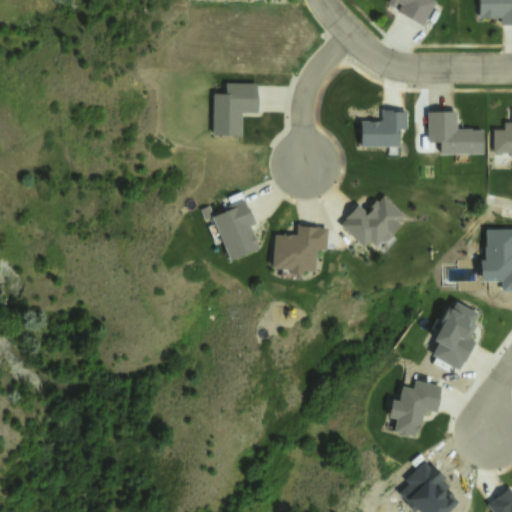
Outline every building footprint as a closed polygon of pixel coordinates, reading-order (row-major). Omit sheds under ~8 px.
[(386,0),(385,2),(395,8),(393,11),(420,26),(434,0),(386,0)] [(511,0),(476,0),(476,15),(479,15),(479,18),(494,18),(494,14),(499,14),(499,23),(511,23),(511,0)] [(210,133),(238,134),(238,110),(254,110),(254,82),(223,81),(223,93),(211,92),(210,133)] [(511,110),(511,154),(508,154),(508,151),(490,151),(490,127),(501,127),(501,121),(511,121),(511,110)] [(407,114),(407,132),(400,132),(399,150),(363,150),(363,125),(383,125),(384,114),(407,114)] [(429,116),(430,144),(440,144),(440,157),(483,157),(483,132),(458,132),(458,116),(429,116)] [(382,195),(376,201),(373,199),(364,209),(355,202),(342,216),(344,218),(338,225),(361,245),(367,238),(374,244),(379,238),(381,241),(397,224),(394,221),(402,213),(382,195)] [(210,216),(228,259),(256,247),(247,225),(253,223),(242,197),(233,201),(234,206),(210,216)] [(294,224),(293,233),(271,231),(268,268),(287,269),(287,273),(299,274),(299,268),(311,269),(313,247),(323,248),(325,227),(294,224)] [(511,233),(487,233),(486,264),(481,264),(481,281),(491,282),(491,275),(498,276),(498,282),(504,282),(504,292),(511,292),(511,233)] [(447,309),(441,322),(445,324),(435,343),(441,346),(434,360),(461,374),(476,346),(470,343),(484,318),(456,304),(452,311),(447,309)] [(441,386),(435,410),(429,409),(427,415),(422,414),(416,437),(395,432),(398,423),(385,420),(390,400),(399,403),(403,388),(412,390),(415,380),(441,386)] [(511,511),(511,493),(508,487),(495,495),(501,504),(495,507),(498,511),(511,511)]
